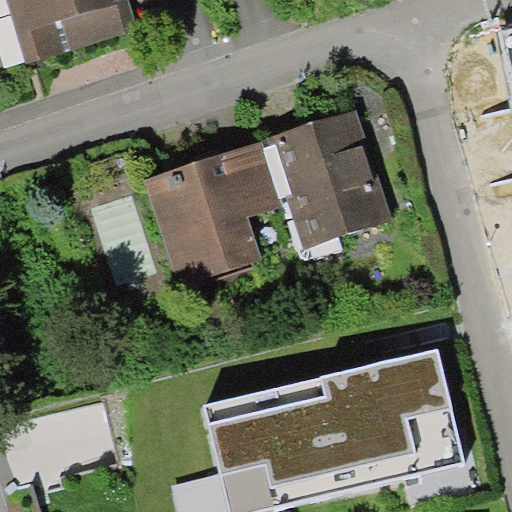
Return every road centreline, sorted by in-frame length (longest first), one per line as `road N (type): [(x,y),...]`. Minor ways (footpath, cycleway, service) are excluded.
road 1 (residential): [(511,455),(402,11)]
road 2 (residential): [(402,11),(0,151)]
